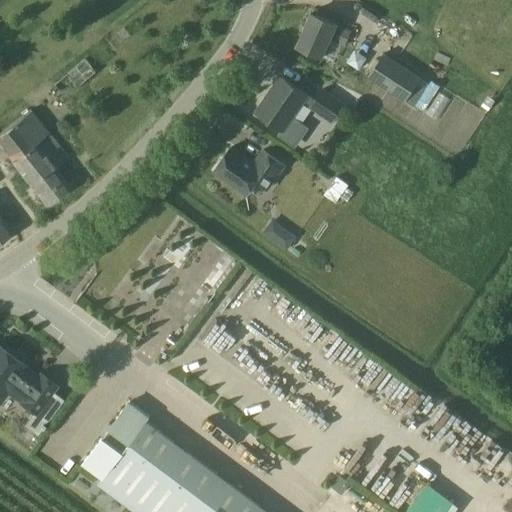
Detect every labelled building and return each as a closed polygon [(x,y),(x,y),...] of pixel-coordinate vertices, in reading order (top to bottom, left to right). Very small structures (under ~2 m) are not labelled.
[(296,46),(322,57),(330,39),(345,45),(351,32),(336,25),(337,24),(311,13),(296,46)] [(115,35),(122,43),(131,36),(124,28),(115,35)] [(405,100),(406,100),(413,89),(420,78),(383,54),(368,76),(405,100)] [(0,126),(38,96),(21,76),(0,92),(0,126)] [(256,112),(283,131),(304,101),(310,106),(332,121),(343,104),(322,90),(314,101),(307,96),(280,77),(256,112)] [(422,95),(413,89),(406,100),(415,106),(422,95)] [(0,126),(0,145),(6,153),(53,115),(38,96),(0,126)] [(308,104),(299,116),(313,126),(307,134),(319,144),(334,124),(308,104)] [(53,115),(6,153),(22,172),(68,135),(53,115)] [(22,172),(38,193),(85,155),(68,135),(22,172)] [(214,172),(247,195),(256,182),(267,189),(284,165),(263,150),(253,164),(230,148),(214,172)] [(325,194),(336,202),(346,188),(348,186),(337,178),(325,194)] [(0,215),(0,240),(12,232),(0,215)] [(274,217),(265,231),(290,248),(299,235),(274,217)] [(0,395),(5,389),(20,401),(19,402),(35,413),(56,385),(40,374),(38,377),(26,368),(27,367),(0,346),(0,395)] [(82,464),(101,478),(96,484),(133,511),(270,511),(146,419),(149,415),(129,401),(82,464)] [(342,494),(350,483),(340,475),(331,486),(342,494)]
